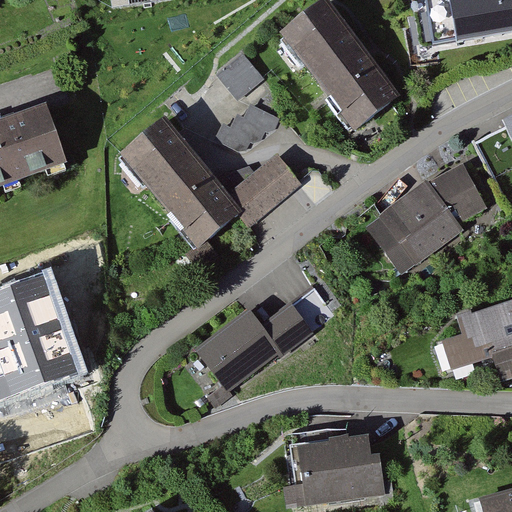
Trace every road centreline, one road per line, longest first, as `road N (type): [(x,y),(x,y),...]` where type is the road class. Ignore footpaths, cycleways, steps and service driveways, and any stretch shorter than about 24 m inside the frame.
road 1 (residential): [(125,438),(134,364),(421,142),(511,94)]
road 2 (residential): [(125,438),(168,440),(317,398),(511,405)]
road 3 (residential): [(17,511),(125,438)]
